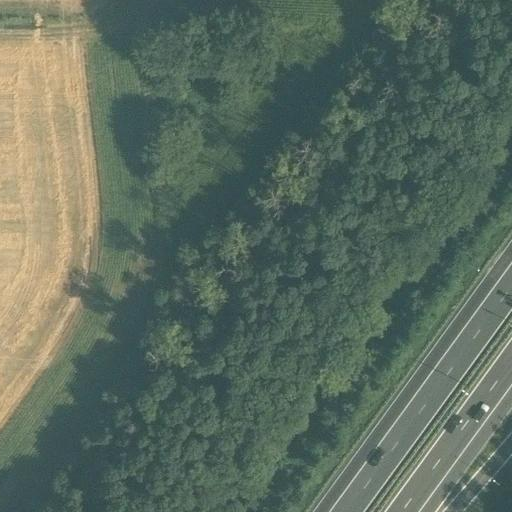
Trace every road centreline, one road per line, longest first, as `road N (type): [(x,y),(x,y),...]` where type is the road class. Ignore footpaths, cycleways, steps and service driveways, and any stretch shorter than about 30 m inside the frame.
road 1 (motorway): [(511,275),(339,511)]
road 2 (motorway): [(409,511),(511,370)]
road 3 (track): [(148,16),(91,33),(0,33)]
